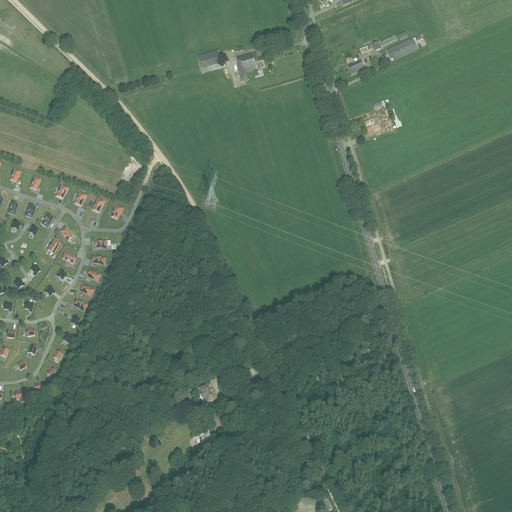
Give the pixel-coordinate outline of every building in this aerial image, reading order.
[(400,41),(408,38),(405,33),(398,36),(400,41)] [(384,48),(397,41),(395,36),(382,42),(384,48)] [(391,62),(418,49),(413,38),(386,51),(391,62)] [(375,51),(381,49),(378,42),(372,44),(375,51)] [(362,56),(373,52),(371,45),(359,50),(362,56)] [(201,67),(220,61),(217,51),(198,56),(201,67)] [(257,59),(255,52),(237,58),(239,64),(237,64),(240,74),(239,74),(242,83),(248,81),(246,72),(265,67),(262,58),(257,59)] [(352,75),(365,69),(360,60),(348,66),(352,75)] [(385,105),(384,101),(381,102),(373,105),(375,109),(382,107),(382,106),(385,105)] [(368,132),(380,127),(376,118),(364,123),(368,132)] [(10,180),(16,183),(18,177),(19,177),(21,172),(14,170),(10,180)] [(30,188),(36,191),(38,185),(39,185),(41,180),(34,178),(30,188)] [(66,194),(68,189),(61,186),(57,197),(62,199),(65,193),(66,194)] [(84,201),(86,196),(80,194),(75,204),(81,206),(83,200),(84,201)] [(102,207),(104,203),(98,200),(93,210),(98,213),(101,207),(102,207)] [(12,203),(8,213),(15,216),(16,212),(15,212),(18,205),(12,203)] [(30,206),(26,216),(32,219),(34,215),(33,214),(35,208),(30,206)] [(120,214),(122,209),(116,207),(112,217),(117,219),(120,213),(120,214)] [(48,215),(42,225),(48,228),(50,225),(49,224),(53,218),(48,215)] [(12,225),(11,228),(13,229),(13,230),(16,231),(16,230),(18,231),(20,226),(21,227),(21,224),(13,222),(12,225)] [(35,237),(37,234),(36,234),(38,231),(31,226),(30,228),(31,229),(28,233),(30,234),(32,236),(33,235),(35,237)] [(66,228),(61,232),(67,241),(72,238),(68,233),(69,232),(66,228)] [(54,241),(48,251),(53,254),(56,248),(57,249),(60,245),(54,241)] [(65,253),(63,259),(73,264),(75,258),(69,256),(70,255),(65,253)] [(94,257),(93,263),(100,264),(99,265),(104,266),(105,259),(94,257)] [(0,259),(0,265),(2,268),(9,263),(8,261),(7,262),(4,258),(2,259),(1,259),(0,259)] [(37,265),(35,267),(34,266),(33,268),(33,269),(31,270),(34,274),(33,275),(35,276),(41,271),(39,268),(37,266),(37,265)] [(67,276),(60,271),(58,274),(56,277),(59,278),(58,279),(60,280),(60,279),(62,281),(65,277),(66,277),(67,276)] [(90,271),(87,277),(93,279),(93,280),(97,282),(100,276),(90,271)] [(16,282),(17,282),(14,284),(16,287),(16,286),(18,289),(25,285),(24,284),(23,284),(21,280),(19,281),(18,280),(16,282)] [(91,297),(94,290),(83,286),(81,291),(87,294),(87,295),(91,297)] [(55,292),(49,287),(47,290),(46,290),(44,292),(46,294),(46,295),(48,296),(50,297),(53,293),(54,294),(55,292)] [(87,305),(77,301),(75,306),(81,309),(80,310),(85,312),(87,305)] [(11,312),(12,304),(9,303),(5,302),(5,305),(4,305),(4,307),(5,308),(4,310),(9,311),(9,312),(11,312)] [(31,312),(34,304),(31,303),(27,302),(26,305),(26,304),(25,307),(26,307),(25,309),(30,311),(29,312),(31,312)] [(78,326),(79,323),(78,323),(80,320),(73,317),(72,319),(73,319),(71,324),(73,324),(72,325),(75,326),(78,326)] [(14,339),(15,331),(13,331),(13,332),(8,331),(8,333),(7,333),(7,336),(7,338),(10,339),(11,338),(14,339)] [(69,344),(71,341),(70,340),(72,337),(64,334),(64,336),(62,340),(64,341),(64,342),(67,343),(69,344)] [(37,352),(38,350),(31,347),(30,350),(29,350),(28,353),(30,354),(32,355),(34,356),(36,351),(37,352)] [(6,358),(7,355),(7,354),(8,351),(1,348),(0,350),(1,351),(0,354),(0,355),(2,356),(1,357),(4,358),(4,357),(6,358)] [(60,361),(61,358),(61,357),(63,354),(55,351),(54,353),(56,353),(54,358),(55,359),(57,360),(58,360),(60,361)] [(27,368),(23,362),(20,363),(19,363),(16,365),(18,367),(17,367),(18,370),(19,369),(20,371),(24,368),(25,369),(27,368)] [(50,370),(47,373),(48,375),(49,377),(50,377),(52,379),(54,382),(58,378),(55,375),(56,373),(51,368),(49,369),(50,370)] [(40,391),(43,390),(41,382),(38,383),(39,384),(34,386),(35,388),(34,388),(35,390),(36,390),(37,392),(40,391)] [(217,399),(210,385),(201,390),(203,394),(203,396),(204,398),(205,399),(208,404),(217,399)] [(23,399),(22,391),(19,391),(20,393),(15,393),(15,395),(15,398),(16,398),(16,400),(20,400),(19,399),(23,399)] [(221,427),(226,424),(220,411),(215,413),(221,427)] [(201,427),(209,423),(207,419),(204,420),(205,422),(200,424),(201,427)] [(212,440),(218,437),(214,428),(208,431),(212,440)] [(237,441),(236,438),(238,436),(235,431),(222,437),(224,443),(232,439),(234,443),(237,441)]
